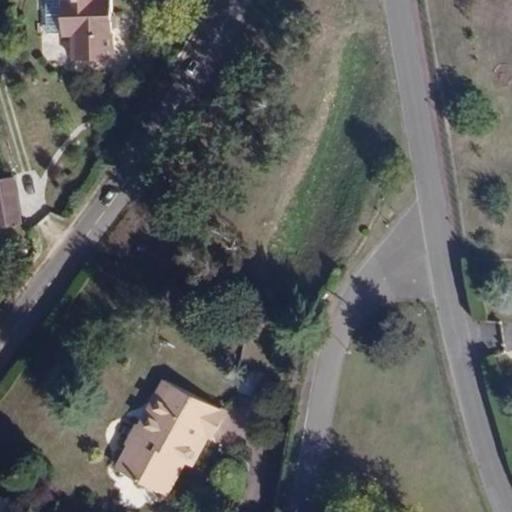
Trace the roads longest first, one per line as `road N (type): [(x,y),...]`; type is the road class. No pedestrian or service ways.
road 1 (tertiary): [(238,0),(149,153),(0,360)]
road 2 (residential): [(307,511),(352,309),(440,240)]
road 3 (residential): [(510,511),(487,447),(440,240)]
road 4 (residential): [(440,240),(399,0)]
